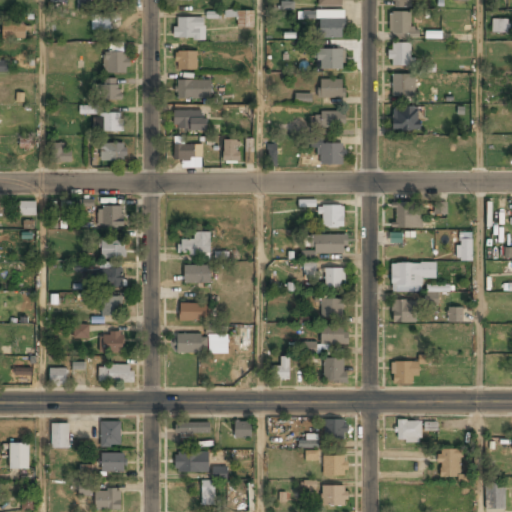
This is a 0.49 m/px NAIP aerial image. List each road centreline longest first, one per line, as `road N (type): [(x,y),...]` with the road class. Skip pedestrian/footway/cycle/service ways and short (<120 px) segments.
road 1 (residential): [(368,0),(372,511)]
road 2 (residential): [(150,0),(153,511)]
road 3 (residential): [(511,181),(0,184)]
road 4 (tertiary): [(0,402),(511,401)]
